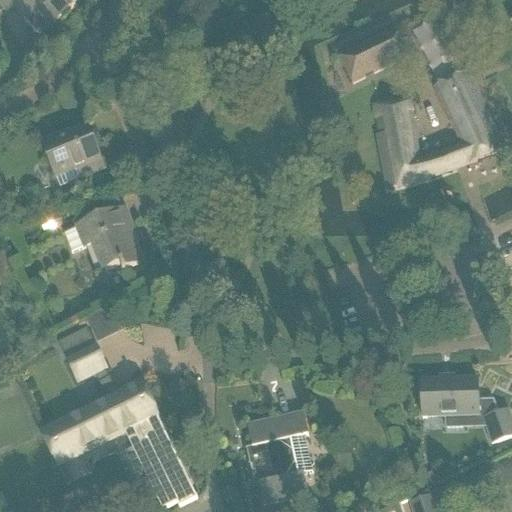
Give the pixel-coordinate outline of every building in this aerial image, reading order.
[(0,0),(0,6),(6,1),(38,38),(54,23),(68,11),(69,12),(72,9),(71,8),(77,2),(75,0),(0,0)] [(227,0),(211,0),(210,1),(223,18),(234,9),(227,0)] [(187,4),(177,11),(185,20),(194,13),(187,4)] [(353,86),(408,59),(394,30),(339,57),(353,86)] [(457,170),(506,153),(467,74),(433,90),(460,145),(450,150),(457,170)] [(447,149),(419,159),(410,100),(372,106),(380,136),(377,137),(387,192),(435,178),(457,170),(450,150),(447,149)] [(60,189),(104,171),(87,128),(70,135),(71,138),(60,142),(58,138),(42,144),(60,189)] [(107,177),(87,184),(94,202),(114,194),(107,177)] [(126,234),(133,231),(125,211),(75,231),(75,232),(64,236),(71,255),(82,251),(83,253),(92,250),(100,273),(94,275),(95,277),(120,267),(122,273),(126,272),(125,271),(141,264),(133,244),(130,245),(126,234)] [(108,401),(42,434),(57,466),(147,421),(157,440),(135,451),(133,452),(163,511),(176,505),(178,509),(197,500),(166,435),(156,417),(141,385),(117,397),(109,380),(106,372),(108,372),(95,345),(89,331),(59,345),(78,385),(96,377),(107,400),(108,401)] [(493,402),(478,403),(478,381),(421,383),(423,420),(445,419),(446,430),(464,430),(464,419),(479,418),(484,417),(485,421),(484,421),(492,446),(511,439),(511,423),(508,413),(498,416),(493,402)] [(302,440),(309,438),(303,415),(247,427),(252,450),(255,450),(257,459),(249,461),(255,488),(259,487),(264,509),(309,499),(304,476),(312,475),(306,445),(303,446),(302,440)] [(479,493),(489,487),(481,469),(470,474),(479,493)] [(438,511),(463,500),(454,482),(429,494),(438,511)] [(435,511),(431,501),(411,508),(412,511),(435,511)]
